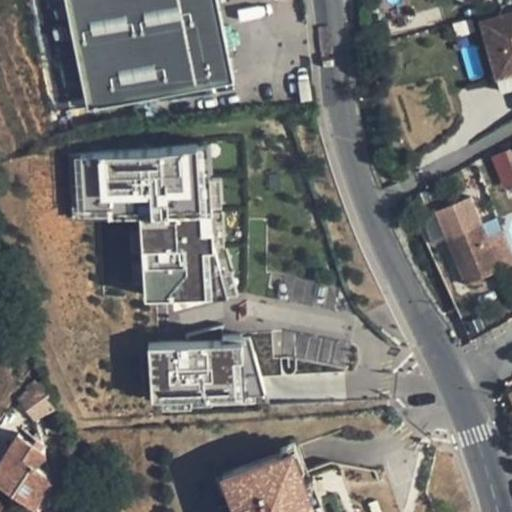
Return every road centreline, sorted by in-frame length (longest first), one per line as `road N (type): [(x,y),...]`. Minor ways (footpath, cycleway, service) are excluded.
road 1 (unclassified): [(448,371),(368,209),(339,104),(324,0)]
road 2 (unknown): [(511,127),(368,209)]
road 3 (unclassified): [(497,511),(479,434),(448,371)]
